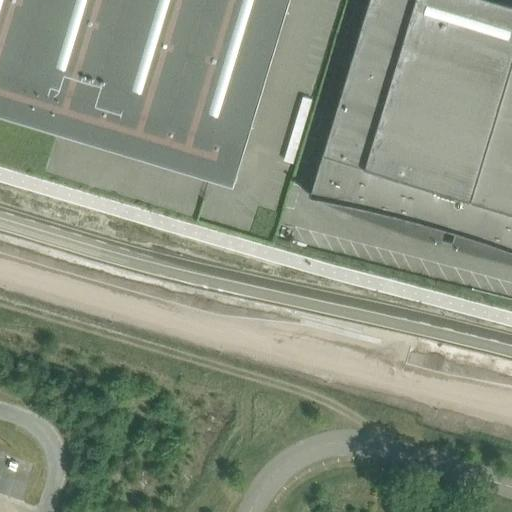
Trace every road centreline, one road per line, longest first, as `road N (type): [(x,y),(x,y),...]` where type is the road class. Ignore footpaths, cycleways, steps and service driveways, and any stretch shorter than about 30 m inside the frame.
road 1 (unknown): [(511,279),(319,219),(303,202),(307,146),(351,0)]
road 2 (primary): [(401,329),(0,218)]
road 3 (primary): [(0,268),(365,369)]
road 4 (unclassified): [(511,488),(357,443),(325,447),(278,470),(255,511)]
road 5 (primary): [(365,369),(511,409)]
